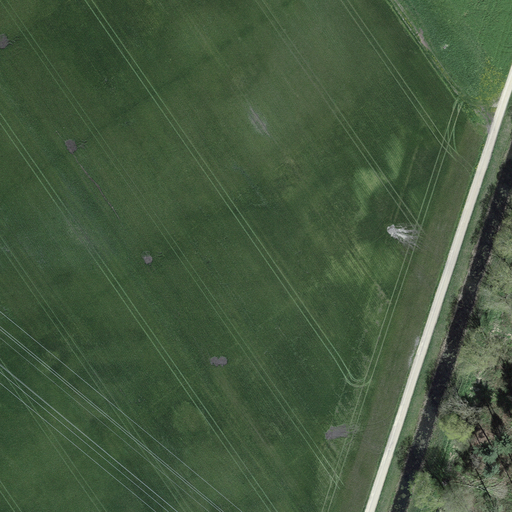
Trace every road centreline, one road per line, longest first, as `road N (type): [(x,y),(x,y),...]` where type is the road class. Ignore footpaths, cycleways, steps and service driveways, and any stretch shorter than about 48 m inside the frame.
road 1 (track): [(366,511),(511,74)]
road 2 (track): [(501,108),(459,97),(391,0)]
